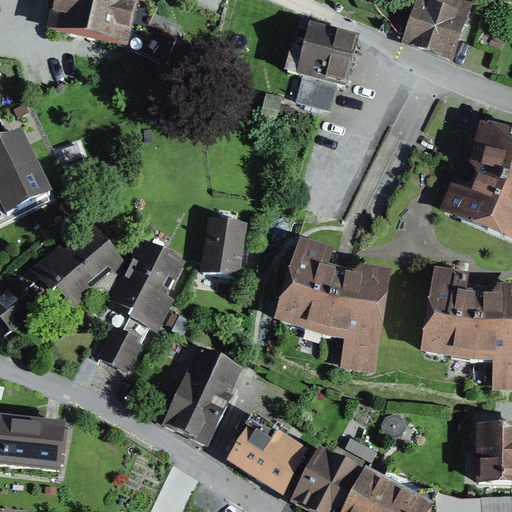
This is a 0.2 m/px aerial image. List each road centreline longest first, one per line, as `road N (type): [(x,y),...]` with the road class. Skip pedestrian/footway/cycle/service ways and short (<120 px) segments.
road 1 (residential): [(0,368),(70,393),(270,511)]
road 2 (residential): [(511,97),(435,71),(283,0)]
